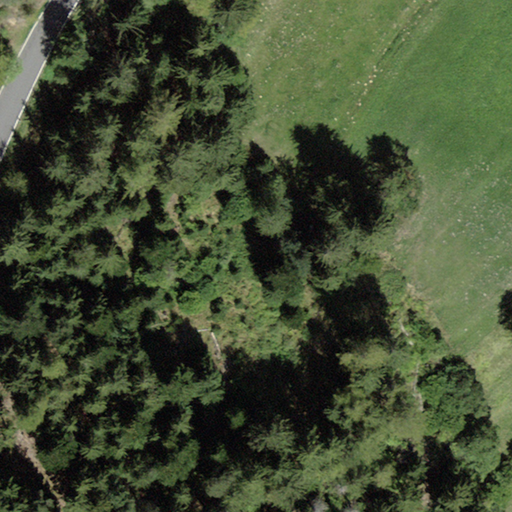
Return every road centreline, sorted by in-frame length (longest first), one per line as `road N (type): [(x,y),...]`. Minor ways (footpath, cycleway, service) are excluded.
road 1 (track): [(443,0),(416,23),(329,162)]
road 2 (unclassified): [(0,130),(66,0)]
